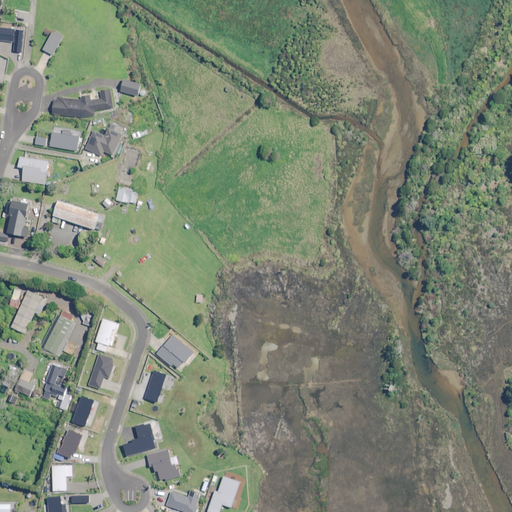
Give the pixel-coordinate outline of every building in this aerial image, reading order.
[(16,30),(0,28),(0,40),(15,42),(16,30)] [(63,38),(54,33),(44,50),(54,55),(63,38)] [(143,84),(125,80),(122,91),(140,96),(143,84)] [(102,92),(103,99),(92,100),(92,95),(88,96),(82,97),(83,100),(55,97),(53,115),(85,118),(97,116),(96,112),(116,109),(113,91),(102,92)] [(124,135),(109,129),(106,136),(95,131),(87,149),(103,156),(105,152),(115,156),(124,135)] [(72,136),(72,131),(64,130),(64,133),(61,133),(53,132),(51,147),(78,151),(81,137),(72,136)] [(48,139),(38,137),(36,145),(47,146),(48,139)] [(50,162),(21,157),(20,166),(8,165),(6,179),(46,185),(47,178),(52,179),(53,172),(48,171),(50,162)] [(133,190),(120,188),(118,201),(137,204),(139,194),(133,193),(133,190)] [(113,203),(108,199),(104,204),(109,208),(113,203)] [(31,204),(14,200),(11,215),(13,215),(9,233),(29,238),(31,229),(26,228),(31,204)] [(60,201),(55,215),(96,229),(100,214),(60,201)] [(10,235),(0,233),(0,240),(8,242),(10,235)] [(108,262),(98,255),(94,261),(104,268),(108,262)] [(44,298),(30,291),(13,328),(27,335),(37,313),(41,315),(45,306),(41,304),(44,298)] [(22,301),(12,299),(9,307),(19,310),(22,301)] [(68,341),(77,324),(72,322),(75,316),(68,312),(65,319),(58,316),(42,347),(62,357),(65,351),(73,355),(78,346),(68,341)] [(119,324),(105,319),(97,342),(111,346),(114,339),(112,338),(115,331),(117,331),(119,324)] [(198,355),(174,336),(159,354),(173,366),(174,364),(181,370),(188,362),(190,364),(198,355)] [(68,370),(53,365),(43,399),(50,401),(51,395),(61,397),(58,407),(68,410),(72,396),(67,394),(68,389),(61,387),(64,377),(66,377),(68,370)] [(34,374),(27,370),(21,384),(23,385),(20,392),(30,397),(37,382),(32,380),(34,374)] [(168,376),(155,372),(146,398),(158,403),(168,376)] [(182,384),(176,381),(173,386),(179,389),(182,384)] [(158,450),(152,424),(137,427),(140,439),(134,441),(134,443),(125,445),(128,456),(158,450)] [(78,433),(73,427),(68,432),(72,438),(78,433)] [(175,470),(169,450),(148,456),(151,467),(155,466),(156,472),(159,471),(162,482),(182,477),(180,469),(175,470)] [(68,491),(67,466),(54,466),(54,491),(68,491)] [(242,482),(225,477),(219,492),(216,491),(209,511),(210,511),(221,511),(224,505),(233,508),(242,482)] [(202,494),(192,491),(189,499),(171,493),(167,505),(187,511),(197,511),(199,507),(197,507),(202,494)] [(63,511),(62,497),(49,499),(50,511),(63,511)]
